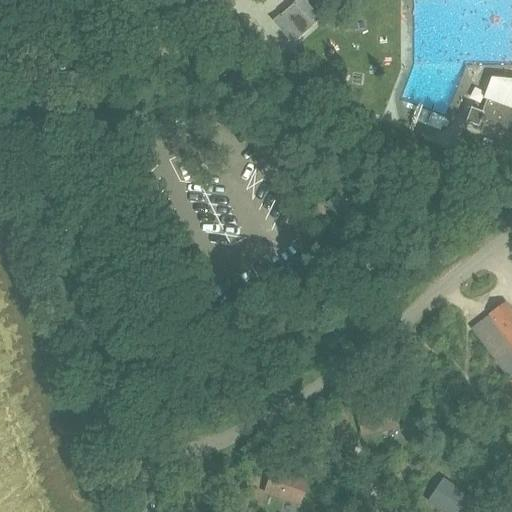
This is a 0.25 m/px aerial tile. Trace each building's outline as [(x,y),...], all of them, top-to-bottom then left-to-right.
[(298,4),(279,20),(296,41),(315,25),(298,4)] [(212,16),(248,59),(262,48),(226,5),(212,16)] [(511,80),(491,78),(484,98),(487,99),(481,114),(471,110),(466,123),(476,126),(475,129),(481,131),(484,125),(511,135),(511,80)] [(434,119),(419,124),(425,140),(440,135),(434,119)] [(442,123),(439,134),(452,139),(456,128),(442,123)] [(191,149),(198,166),(206,162),(198,145),(191,149)] [(336,196),(326,203),(338,219),(348,211),(336,196)] [(511,312),(505,304),(472,329),(511,383),(511,312)] [(357,410),(363,435),(397,427),(391,403),(357,410)] [(265,493),(299,504),(307,480),(273,469),(265,493)] [(443,511),(464,511),(472,500),(443,481),(429,502),(443,511)]
